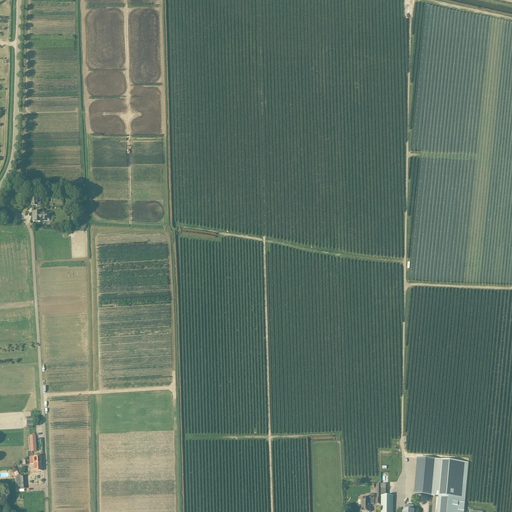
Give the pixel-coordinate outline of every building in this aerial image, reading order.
[(30,198),(30,206),(37,206),(37,202),(39,202),(39,198),(30,198)] [(40,221),(46,221),(49,221),(49,213),(46,213),(41,213),(41,212),(32,212),(32,222),(40,222),(40,221)] [(414,495),(431,496),(434,460),(418,459),(414,495)] [(442,461),(437,511),(463,511),(468,463),(442,461)] [(20,477),(16,477),(16,483),(16,487),(20,487),(20,489),(26,489),(25,476),(20,477)] [(386,488),(381,488),(381,505),(380,511),(392,511),(393,496),(386,496),(386,488)] [(374,495),(368,494),(368,498),(361,498),(361,511),(365,511),(370,511),(371,505),(374,505),(374,495)]
